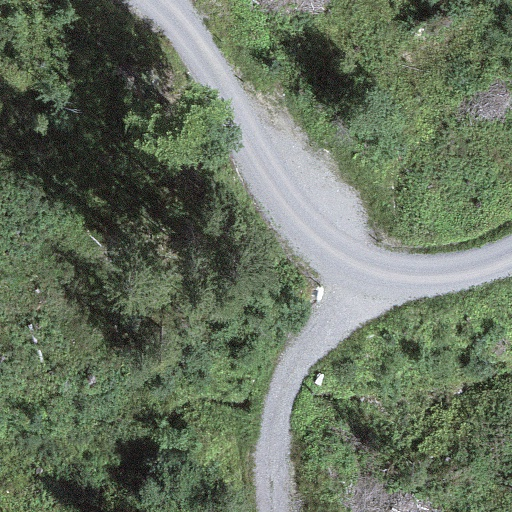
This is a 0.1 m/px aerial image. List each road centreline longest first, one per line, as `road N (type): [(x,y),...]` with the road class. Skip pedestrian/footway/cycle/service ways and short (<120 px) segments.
road 1 (track): [(511,253),(454,272),(379,271),(348,259),(294,209),(202,58),(155,0)]
road 2 (track): [(274,511),(277,421),(287,383),(348,259)]
